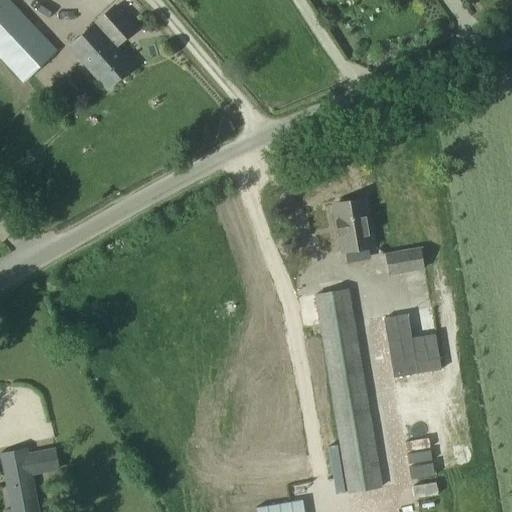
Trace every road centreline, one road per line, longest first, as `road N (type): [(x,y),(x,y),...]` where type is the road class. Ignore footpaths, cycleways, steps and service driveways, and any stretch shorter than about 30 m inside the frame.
road 1 (unclassified): [(0,283),(268,135),(511,40)]
road 2 (track): [(151,0),(268,135)]
